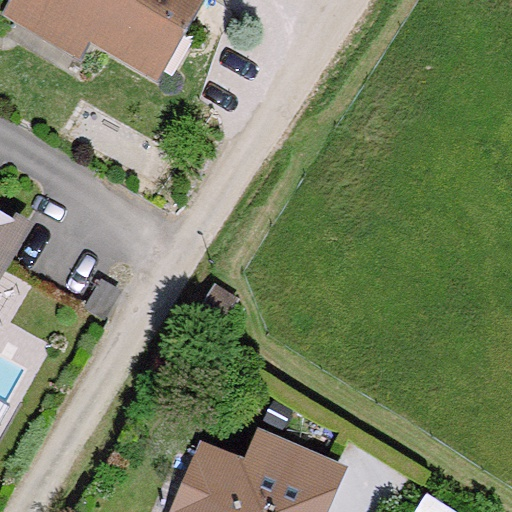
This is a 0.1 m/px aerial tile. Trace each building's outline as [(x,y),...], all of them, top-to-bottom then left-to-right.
[(93,33),(36,0),(19,0),(13,12),(81,52),(93,33)] [(36,0),(93,33),(141,62),(177,0),(36,0)] [(0,267),(22,231),(0,217),(0,267)] [(212,302),(193,331),(211,342),(230,313),(212,302)] [(321,511),(338,467),(263,437),(249,468),(204,449),(180,511),(321,511)]
